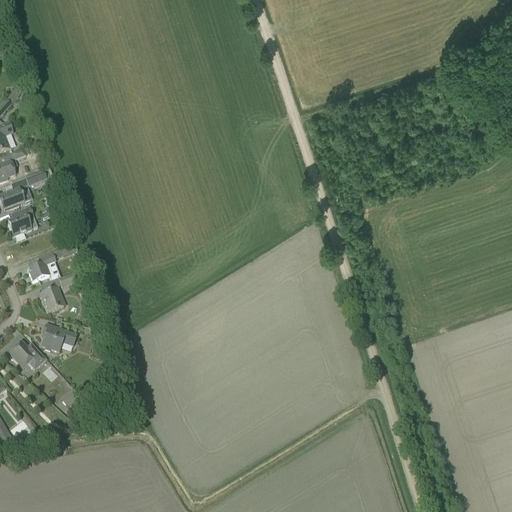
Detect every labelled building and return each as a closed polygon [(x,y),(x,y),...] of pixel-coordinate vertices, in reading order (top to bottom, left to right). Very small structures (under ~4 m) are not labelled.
[(5,102),(11,107),(19,99),(13,94),(5,102)] [(0,107),(0,119),(11,107),(5,102),(0,107)] [(0,154),(0,155),(9,151),(15,149),(10,137),(13,136),(8,125),(0,127),(0,154)] [(23,152),(0,160),(0,164),(1,167),(10,163),(10,164),(14,162),(14,163),(25,158),(23,152)] [(10,163),(1,167),(0,167),(0,185),(8,182),(7,180),(15,177),(10,164),(10,163)] [(49,171),(46,163),(40,165),(42,170),(39,171),(40,175),(49,171)] [(49,171),(40,175),(25,181),(28,189),(46,182),(49,189),(55,186),(49,171)] [(0,198),(0,207),(2,213),(10,210),(11,212),(19,209),(18,207),(24,205),(22,199),(17,201),(14,193),(0,198)] [(288,204),(288,217),(297,216),(297,203),(288,204)] [(12,240),(37,230),(29,209),(10,217),(12,223),(7,225),(12,240)] [(72,248),(61,252),(64,259),(75,255),(72,248)] [(28,272),(27,272),(27,273),(29,276),(32,285),(42,282),(53,277),(49,267),(56,265),(55,263),(64,259),(61,252),(52,255),(46,257),(37,261),(39,267),(29,271),(28,272)] [(75,260),(58,267),(62,278),(76,273),(80,272),(77,264),(75,260)] [(58,282),(61,290),(78,284),(75,275),(58,282)] [(42,304),(43,303),(48,315),(63,309),(56,290),(39,297),(42,304)] [(44,339),(40,349),(45,350),(44,352),(49,353),(50,352),(58,355),(62,346),(64,340),(74,344),(77,337),(55,330),(45,326),(43,335),(41,339),(44,339)] [(46,362),(30,346),(26,350),(21,344),(14,351),(12,351),(9,354),(9,355),(8,357),(9,359),(9,360),(11,362),(13,362),(22,372),(28,366),(34,373),(46,362)] [(93,351),(91,359),(100,362),(103,354),(93,351)] [(72,391),(60,402),(66,409),(78,398),(72,391)]
